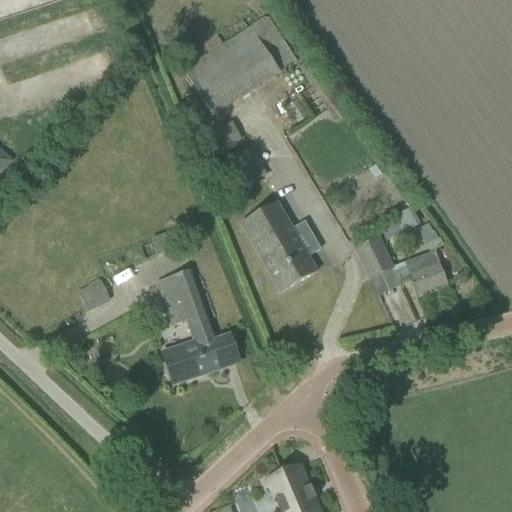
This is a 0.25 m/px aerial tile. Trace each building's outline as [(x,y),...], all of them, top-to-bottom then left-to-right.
[(183,71),(211,117),(295,64),(266,19),(183,71)] [(0,175),(12,162),(0,151),(0,175)] [(210,167),(227,199),(256,185),(239,152),(210,167)] [(375,167),(367,172),(373,180),(380,175),(375,167)] [(318,273),(277,203),(240,224),(267,273),(280,295),(318,273)] [(394,219),(402,234),(418,226),(410,211),(394,219)] [(354,251),(369,280),(391,270),(377,240),(354,251)] [(437,254),(453,278),(463,271),(446,247),(437,254)] [(403,264),(391,270),(396,282),(408,276),(416,298),(446,287),(439,268),(433,253),(403,264)] [(193,344),(161,354),(171,387),(238,364),(228,336),(215,341),(213,335),(213,336),(191,272),(156,283),(172,328),(186,323),(193,344)] [(77,294),(86,312),(109,301),(100,282),(77,294)] [(317,511),(313,501),(315,500),(314,498),(312,499),(308,491),(310,490),(309,488),(308,488),(299,469),(266,483),(274,501),(273,502),(274,504),(275,503),(279,511),(317,511)]
